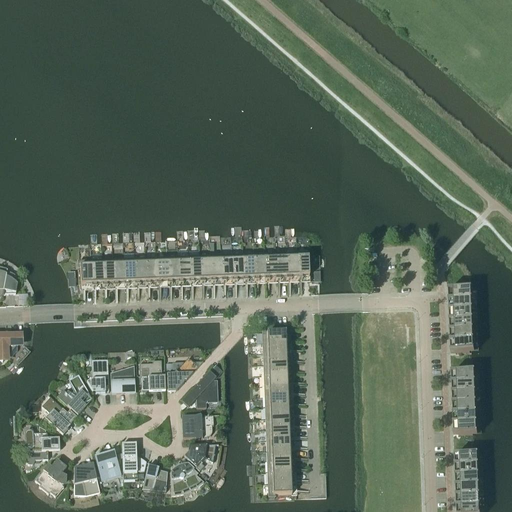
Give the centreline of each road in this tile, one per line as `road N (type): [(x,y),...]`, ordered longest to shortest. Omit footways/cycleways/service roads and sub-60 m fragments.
road 1 (residential): [(308,307),(421,308),(429,511)]
road 2 (residential): [(0,319),(234,310)]
road 3 (residential): [(308,307),(315,495)]
road 4 (residential): [(169,411),(236,335),(234,310)]
